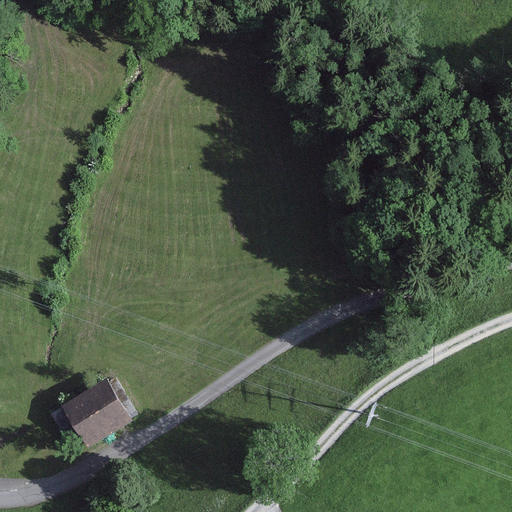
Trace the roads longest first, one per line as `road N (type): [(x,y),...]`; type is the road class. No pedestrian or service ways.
road 1 (unclassified): [(511,258),(415,283),(314,324),(79,475),(0,498)]
road 2 (track): [(253,511),(375,386),(439,340),(511,308)]
